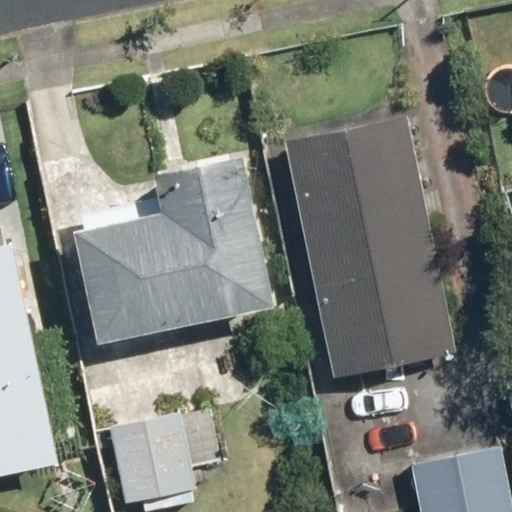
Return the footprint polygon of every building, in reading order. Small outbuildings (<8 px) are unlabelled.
[(446,349),(399,115),(281,138),(328,372),(446,349)] [(152,168),(160,207),(73,226),(97,337),(274,300),(241,149),(152,168)] [(0,467),(57,455),(10,236),(0,238),(0,467)] [(211,455),(201,404),(103,421),(117,498),(187,485),(182,460),(211,455)] [(502,511),(490,443),(400,459),(409,511),(502,511)]
